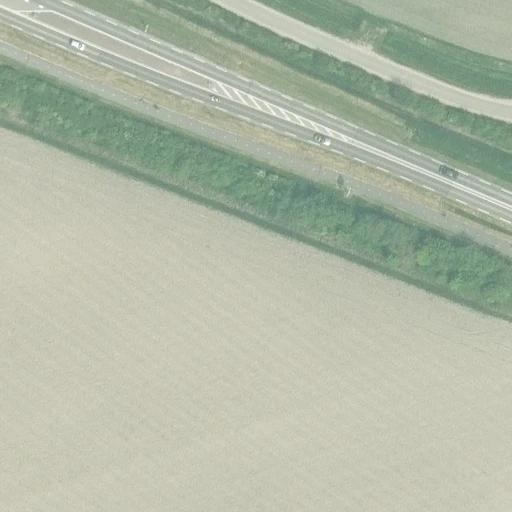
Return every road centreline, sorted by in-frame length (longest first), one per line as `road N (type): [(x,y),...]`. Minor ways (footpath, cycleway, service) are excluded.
road 1 (primary): [(511,210),(6,0)]
road 2 (unclassified): [(239,0),(488,109),(511,110)]
